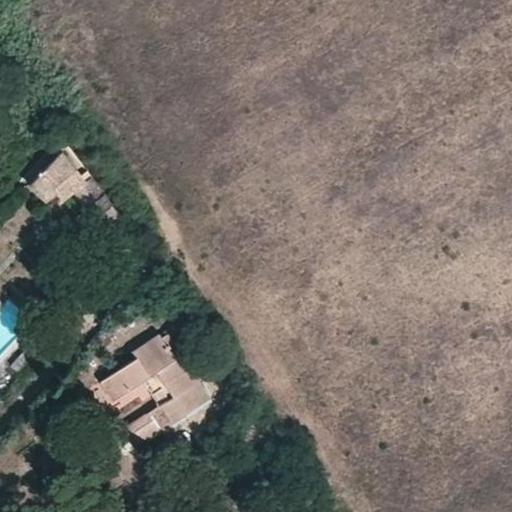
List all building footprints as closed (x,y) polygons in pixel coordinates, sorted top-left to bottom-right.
[(74,191),(87,208),(76,216),(92,236),(120,214),(104,194),(91,177),(87,180),(63,149),(29,186),(47,201),(56,192),(62,199),(74,191)] [(123,260),(100,282),(120,304),(144,283),(123,260)] [(144,380),(152,392),(162,386),(170,399),(160,404),(169,418),(172,422),(210,398),(181,354),(176,356),(170,347),(176,344),(169,333),(162,336),(159,332),(131,350),(134,356),(100,379),(112,400),(144,380)] [(152,392),(160,404),(170,399),(162,386),(152,392)] [(169,418),(160,404),(149,411),(158,425),(169,418)] [(160,431),(158,425),(149,411),(127,425),(139,444),(160,431)]
